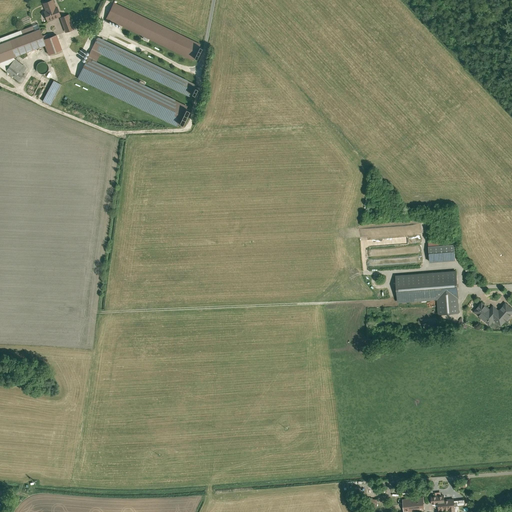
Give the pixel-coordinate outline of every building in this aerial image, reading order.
[(44,11),(47,21),(61,16),(58,7),(55,8),(51,0),(43,3),(46,11),(44,11)] [(180,31),(116,0),(114,0),(108,14),(173,46),(180,31)] [(67,12),(61,14),(66,29),(72,27),(67,12)] [(39,21),(0,34),(0,59),(14,54),(45,42),(47,42),(44,36),(39,21)] [(51,34),(44,36),(47,42),(45,42),(49,51),(56,49),(51,34)] [(185,76),(99,34),(93,47),(100,50),(104,52),(179,89),(185,76)] [(100,50),(93,47),(89,54),(97,58),(100,50)] [(14,54),(0,59),(0,62),(19,76),(28,64),(14,54)] [(48,61),(47,60),(44,59),(42,59),(40,60),(38,62),(37,64),(38,66),(39,69),(40,70),(42,71),(45,71),(47,70),(49,68),(49,66),(49,63),(48,61)] [(61,81),(54,78),(43,98),(52,102),(62,82),(61,81)] [(454,243),(427,244),(428,261),(455,259),(454,243)] [(457,271),(395,275),(397,303),(437,300),(438,314),(459,313),(458,298),(459,298),(457,271)] [(481,301),(473,310),(490,325),(494,319),(501,325),(511,313),(511,307),(506,302),(499,310),(494,305),(490,309),(481,301)] [(433,502),(439,502),(439,508),(450,507),(450,510),(456,510),(456,503),(455,497),(455,496),(445,497),(445,492),(442,492),(441,489),(436,489),(437,493),(432,493),(433,502)] [(425,494),(404,496),(405,510),(419,509),(426,508),(425,494)] [(376,504),(376,498),(366,498),(366,510),(370,510),(370,511),(372,511),(372,504),(376,504)]
